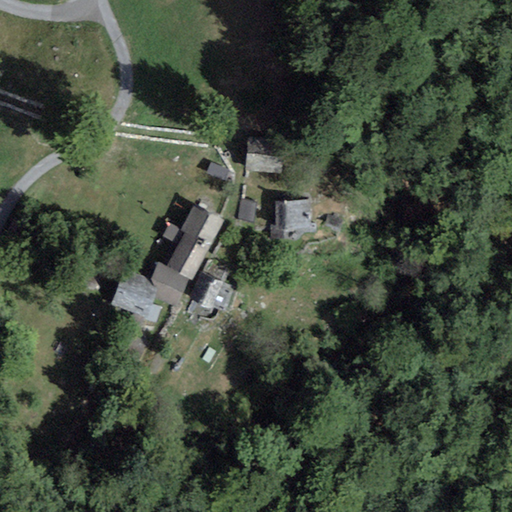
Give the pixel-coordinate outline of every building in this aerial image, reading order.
[(250,138),(248,166),(279,168),(281,140),(250,138)] [(307,199),(277,200),(278,224),(308,223),(307,199)] [(254,202),(242,200),(239,218),(251,219),(254,202)] [(185,228),(169,260),(191,271),(219,216),(194,204),(182,226),(185,228)] [(150,279),(154,280),(151,290),(174,301),(186,275),(158,262),(150,279)] [(150,279),(124,271),(115,303),(146,311),(151,290),(154,280),(150,279)] [(202,271),(192,296),(210,303),(220,278),(202,271)]
